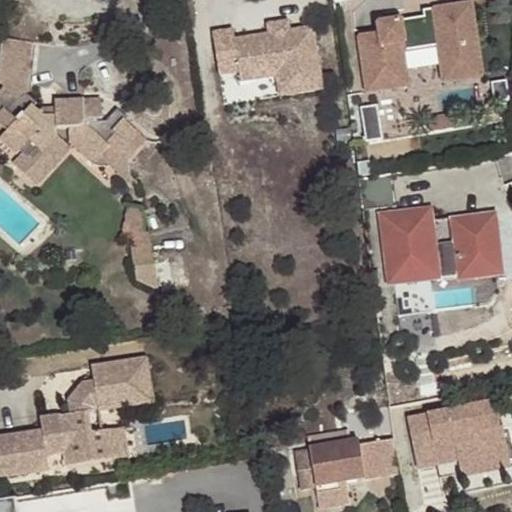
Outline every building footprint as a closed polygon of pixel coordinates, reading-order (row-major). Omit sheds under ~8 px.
[(477,45),(472,11),(424,17),(424,24),(426,32),(403,35),(402,26),(401,25),(379,28),(380,39),(360,42),(367,98),(408,92),(403,58),(439,53),(442,78),(468,74),(465,47),(477,45)] [(317,21),(209,35),(214,68),(245,64),(246,77),(283,72),(285,91),(325,85),(317,21)] [(424,24),(402,26),(403,35),(426,32),(424,24)] [(0,92),(0,108),(5,113),(23,93),(29,44),(19,44),(12,45),(8,47),(6,49),(4,52),(2,54),(1,60),(0,65),(0,85),(3,88),(0,92)] [(482,84),(477,45),(465,47),(468,74),(442,78),(444,90),(482,84)] [(23,93),(5,113),(16,123),(6,134),(10,137),(4,143),(20,159),(23,155),(34,165),(58,139),(60,130),(68,130),(70,144),(94,166),(101,158),(121,177),(125,173),(122,171),(131,160),(125,155),(141,138),(125,123),(128,119),(119,110),(109,123),(99,124),(99,119),(87,120),(84,101),(56,104),(58,115),(46,116),(45,113),(26,115),(37,104),(23,93)] [(367,109),(372,140),(387,138),(381,107),(367,109)] [(16,123),(5,113),(0,119),(0,144),(2,142),(4,143),(10,137),(6,134),(16,123)] [(147,142),(141,138),(125,155),(131,160),(147,142)] [(23,155),(20,159),(14,166),(38,187),(72,150),(58,139),(34,165),(23,155)] [(256,176),(236,180),(240,206),(260,203),(262,219),(264,228),(300,223),(301,233),(344,226),(336,174),(258,186),(256,176)] [(262,219),(260,203),(240,206),(242,222),(262,219)] [(419,234),(417,219),(384,223),(389,261),(391,261),(399,322),(434,317),(431,296),(500,286),(492,217),(457,222),(459,237),(454,237),(455,247),(434,249),(433,244),(423,245),(422,234),(419,234)] [(430,221),(432,220),(431,217),(417,219),(419,234),(422,234),(423,245),(433,244),(430,221)] [(457,222),(458,222),(457,217),(430,221),(433,244),(434,249),(455,247),(454,237),(459,237),(457,222)] [(344,226),(301,233),(303,243),(346,236),(344,226)] [(127,231),(125,261),(140,262),(143,238),(127,231)] [(140,262),(125,261),(122,290),(141,292),(144,263),(140,262)] [(44,433),(0,439),(0,478),(50,471),(48,457),(67,454),(69,468),(115,461),(110,432),(92,434),(89,413),(101,411),(100,406),(149,399),(146,377),(151,377),(148,359),(94,368),(96,383),(85,385),(85,393),(79,401),(71,402),(73,416),(42,420),(44,433)] [(100,406),(101,411),(155,403),(151,377),(146,377),(149,399),(100,406)] [(79,401),(85,393),(85,385),(71,402),(79,401)] [(409,419),(412,435),(447,427),(479,420),(477,407),(409,419)] [(447,427),(412,435),(417,460),(458,452),(460,462),(460,464),(486,458),(488,465),(511,460),(505,428),(481,432),(479,420),(447,427)] [(125,429),(110,432),(115,461),(129,459),(125,429)] [(364,479),(359,445),(358,440),(350,442),(349,429),(308,436),(310,448),(296,449),(300,473),(315,471),(317,485),(321,509),(352,504),(348,481),(364,479)] [(399,474),(394,439),(359,445),(364,479),(399,474)] [(458,452),(417,460),(418,470),(460,462),(458,452)] [(511,467),(511,460),(488,465),(486,458),(460,464),(462,477),(489,472),(511,467)] [(315,471),(300,473),(302,488),(317,485),(315,471)] [(96,511),(95,500),(73,504),(73,511),(96,511)]
